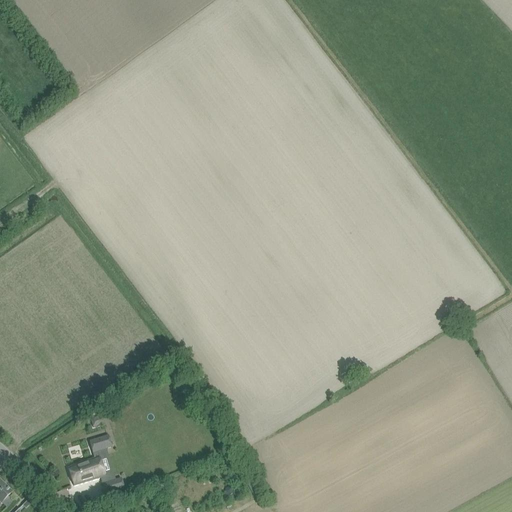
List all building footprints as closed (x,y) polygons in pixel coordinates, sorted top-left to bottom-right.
[(111,448),(108,436),(88,442),(91,454),(111,448)] [(68,469),(74,487),(106,477),(100,457),(68,469)] [(12,492),(0,480),(0,502),(1,504),(12,492)] [(113,481),(101,485),(105,496),(117,493),(113,481)] [(226,488),(225,491),(226,494),(229,495),(232,494),(233,491),(232,488),(229,487),(226,488)]
